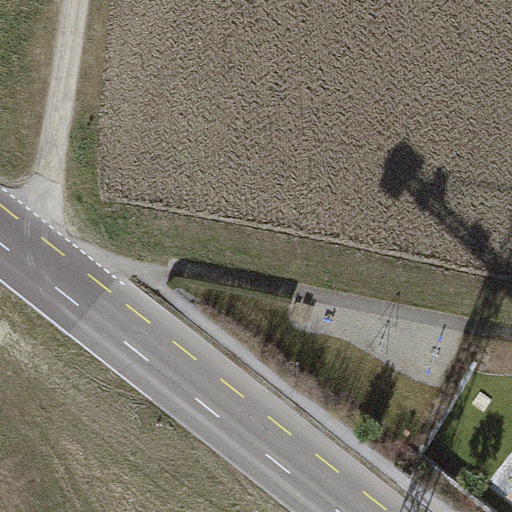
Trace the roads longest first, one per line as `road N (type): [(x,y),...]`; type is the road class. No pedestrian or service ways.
road 1 (secondary): [(343,511),(0,238)]
road 2 (track): [(78,0),(50,186),(29,261)]
